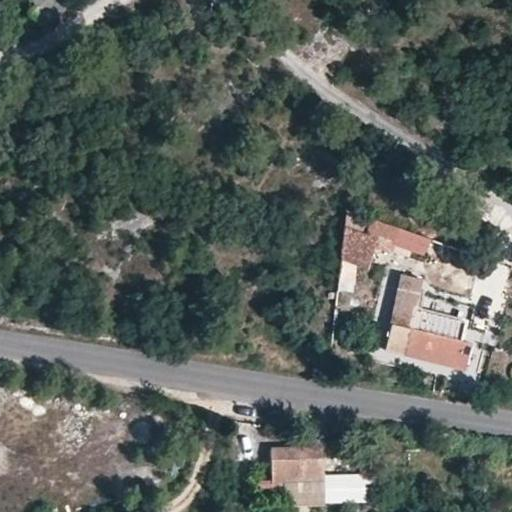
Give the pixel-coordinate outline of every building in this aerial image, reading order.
[(24,44),(58,16),(54,12),(66,0),(31,0),(27,4),(30,8),(8,27),(24,44)] [(341,224),(340,239),(369,245),(371,230),(341,224)] [(401,276),(389,323),(413,329),(423,282),(401,276)] [(427,333),(461,341),(462,334),(450,331),(452,325),(430,321),(427,333)] [(389,323),(383,349),(464,371),(471,344),(461,341),(427,333),(413,329),(389,323)] [(322,485),(319,452),(270,455),(273,488),(322,485)] [(327,477),(326,507),(367,508),(368,478),(327,477)]
